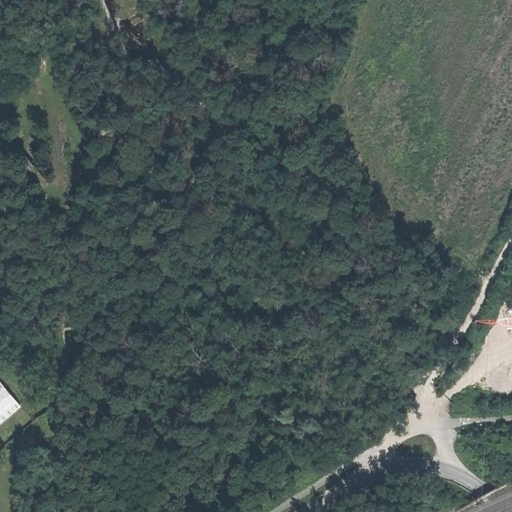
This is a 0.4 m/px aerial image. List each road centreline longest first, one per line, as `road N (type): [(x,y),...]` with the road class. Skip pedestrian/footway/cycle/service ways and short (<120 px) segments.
road 1 (secondary): [(309,511),(370,474),(404,464),(457,474),(511,511)]
road 2 (track): [(435,426),(429,400),(436,370),(511,241)]
road 3 (track): [(0,208),(26,205),(60,183),(50,53)]
